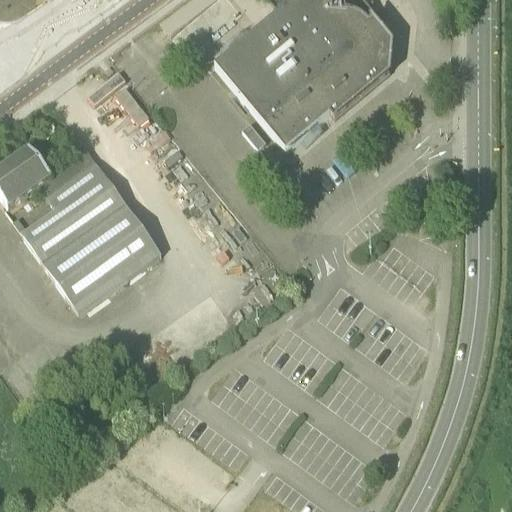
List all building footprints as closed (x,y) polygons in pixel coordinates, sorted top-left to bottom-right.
[(274,0),(285,13),(265,30),(262,26),(258,30),(261,33),(215,72),(286,157),(331,120),(335,124),(390,79),(393,48),(372,23),(370,24),(371,25),(369,27),(367,24),(361,20),(354,17),(351,16),(343,15),(344,2),(343,0),(342,0),(274,0)] [(54,182),(53,181),(33,155),(32,156),(0,177),(0,198),(11,213),(41,191),(51,185),(54,182)] [(54,182),(51,185),(129,286),(164,260),(89,155),(53,181),(54,182)] [(51,185),(41,191),(58,216),(24,240),(82,320),(129,286),(51,185)] [(132,355),(115,366),(124,378),(140,366),(132,355)]
